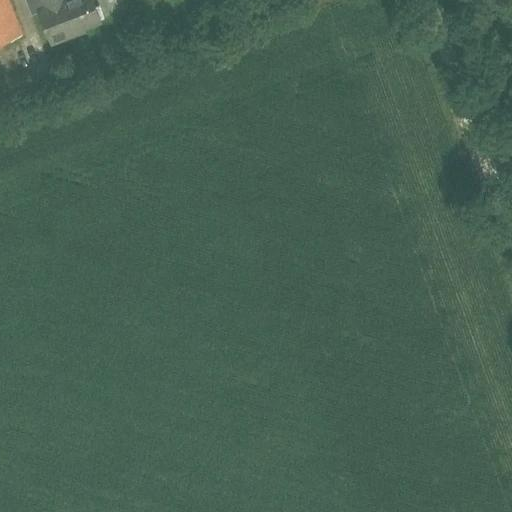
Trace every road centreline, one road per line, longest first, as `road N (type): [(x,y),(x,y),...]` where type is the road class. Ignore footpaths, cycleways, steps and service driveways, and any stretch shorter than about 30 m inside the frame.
road 1 (track): [(275,0),(126,60)]
road 2 (track): [(471,120),(426,0)]
road 3 (unclassified): [(511,233),(471,120)]
